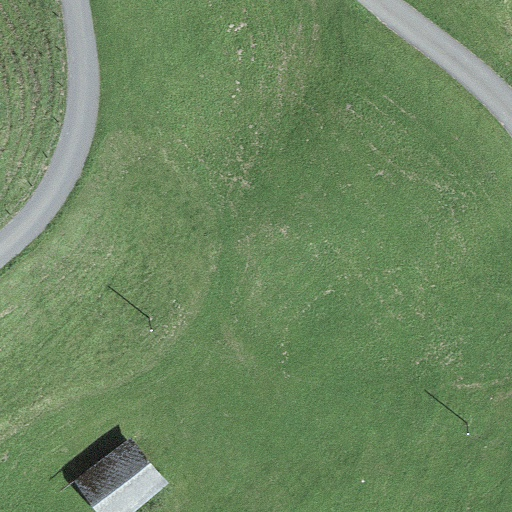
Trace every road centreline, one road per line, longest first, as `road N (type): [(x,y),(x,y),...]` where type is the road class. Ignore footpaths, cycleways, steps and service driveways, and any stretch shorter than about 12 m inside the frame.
road 1 (unclassified): [(75,0),(85,74),(70,163),(45,205),(0,250)]
road 2 (unclassified): [(376,0),(511,112)]
